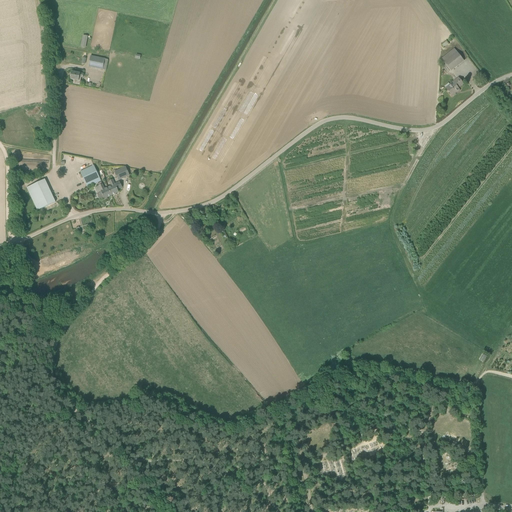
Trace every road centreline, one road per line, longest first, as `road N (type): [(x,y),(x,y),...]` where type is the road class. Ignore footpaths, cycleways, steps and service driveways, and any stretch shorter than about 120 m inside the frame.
road 1 (unclassified): [(15,242),(73,215),(162,214),(210,202),(323,121),(426,129),(511,75)]
road 2 (track): [(63,329),(50,366),(64,397),(148,474),(172,511)]
road 3 (track): [(422,294),(391,222),(439,125)]
road 4 (track): [(511,377),(487,372),(477,382),(482,505)]
road 5 (track): [(162,214),(147,242),(63,329)]
road 6 (track): [(36,270),(10,233),(9,155),(1,144)]
